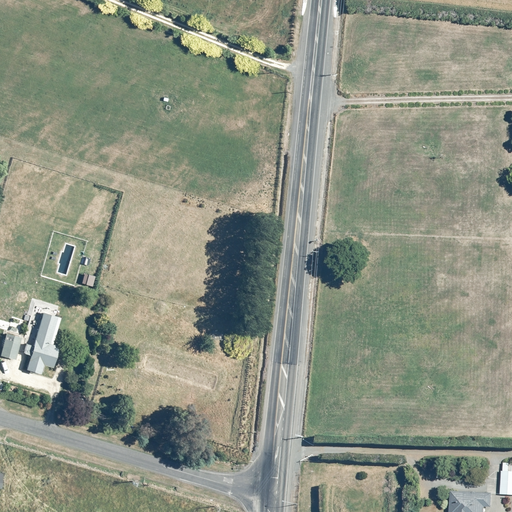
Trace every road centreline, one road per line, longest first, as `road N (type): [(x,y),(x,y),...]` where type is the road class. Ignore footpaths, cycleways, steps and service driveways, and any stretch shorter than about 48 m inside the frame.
road 1 (trunk): [(272,491),(321,0)]
road 2 (unclassified): [(272,491),(0,417)]
